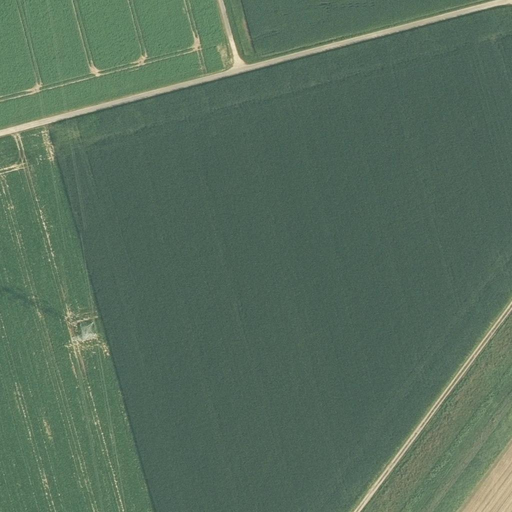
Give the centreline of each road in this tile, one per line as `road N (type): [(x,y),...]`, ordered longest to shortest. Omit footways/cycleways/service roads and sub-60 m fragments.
road 1 (track): [(511,2),(0,136)]
road 2 (track): [(511,308),(358,511)]
